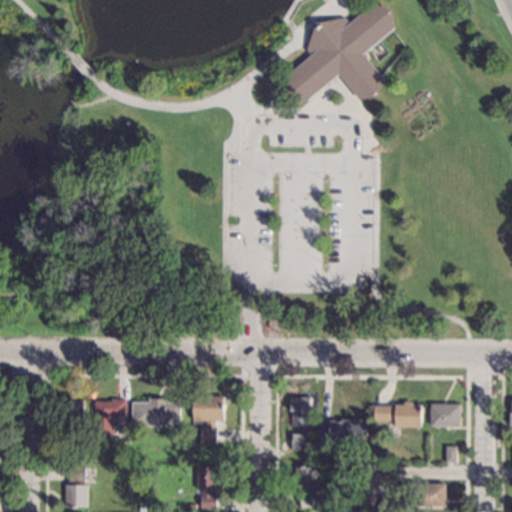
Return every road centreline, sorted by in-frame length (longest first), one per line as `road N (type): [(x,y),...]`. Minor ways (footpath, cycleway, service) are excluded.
road 1 (residential): [(511,357),(0,355)]
road 2 (residential): [(27,511),(31,356)]
road 3 (residential): [(258,511),(260,357)]
road 4 (residential): [(487,511),(490,358)]
